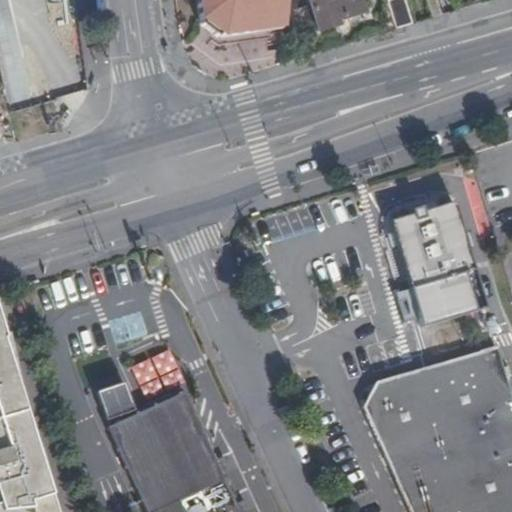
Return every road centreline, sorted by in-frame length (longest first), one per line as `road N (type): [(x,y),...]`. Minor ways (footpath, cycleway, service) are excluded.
road 1 (primary): [(173,205),(511,90)]
road 2 (primary): [(467,53),(370,111),(203,165),(173,205)]
road 3 (residential): [(173,205),(309,511)]
road 4 (primary): [(467,53),(156,143)]
road 5 (primary): [(0,250),(47,211),(115,189),(156,143)]
road 6 (primary): [(0,254),(173,205)]
road 7 (secondary): [(133,0),(156,143)]
